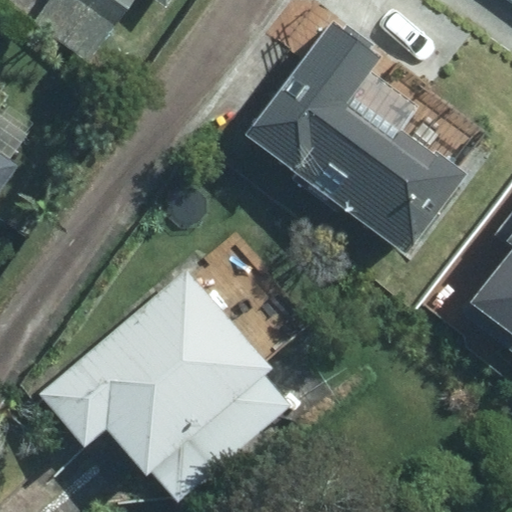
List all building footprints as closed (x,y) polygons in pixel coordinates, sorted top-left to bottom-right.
[(166,0),(35,0),(19,23),(80,66),(124,4),(151,22),(166,0)] [(229,139),(382,262),(487,131),(333,9),(229,139)] [(0,192),(16,171),(2,161),(20,138),(0,123),(0,192)] [(511,185),(445,272),(511,323),(511,185)] [(215,231),(30,391),(75,443),(86,433),(154,511),(157,511),(298,391),(270,359),(303,331),(215,231)]
